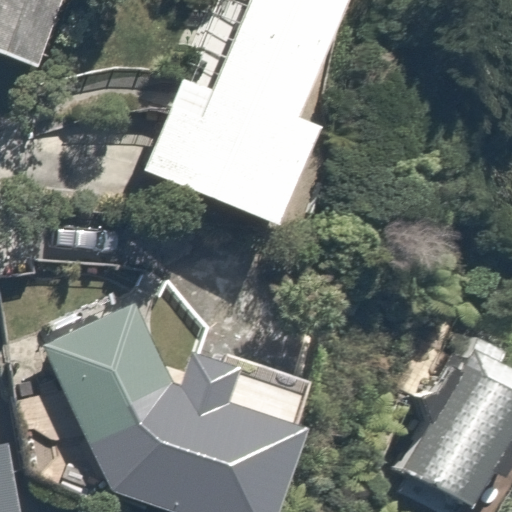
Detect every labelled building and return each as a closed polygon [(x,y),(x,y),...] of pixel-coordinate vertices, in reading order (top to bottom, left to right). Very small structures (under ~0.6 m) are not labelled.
[(0,0),(0,74),(27,87),(67,0),(0,0)] [(366,2),(361,0),(260,0),(216,108),(181,94),(143,189),(299,252),(341,148),(312,136),(366,2)] [(511,343),(511,330),(451,295),(384,406),(451,446),(511,343)] [(243,511),(262,462),(195,438),(138,313),(36,359),(105,511),(243,511)] [(21,511),(7,455),(0,456),(0,511),(21,511)]
